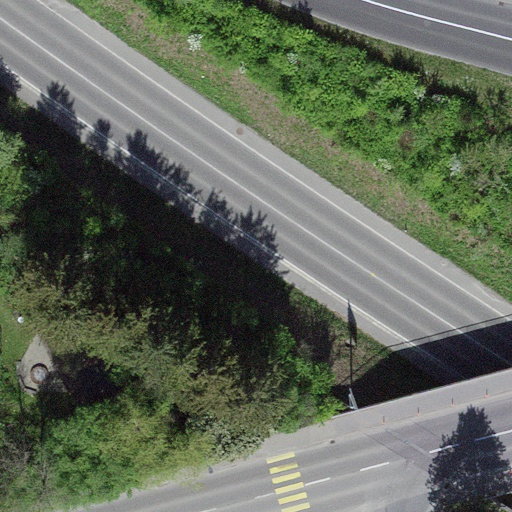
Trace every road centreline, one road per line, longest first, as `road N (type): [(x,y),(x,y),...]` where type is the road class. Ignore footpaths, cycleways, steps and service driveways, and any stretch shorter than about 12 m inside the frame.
road 1 (motorway): [(511,357),(0,10)]
road 2 (motorway): [(0,56),(511,401)]
road 3 (residential): [(211,511),(416,459)]
road 4 (residential): [(511,39),(366,0)]
